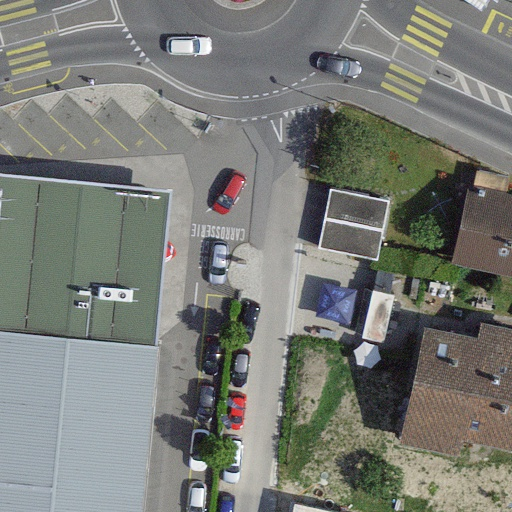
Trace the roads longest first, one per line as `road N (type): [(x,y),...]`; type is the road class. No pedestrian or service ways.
road 1 (residential): [(258,511),(283,111)]
road 2 (secondary): [(305,51),(511,137)]
road 3 (secondary): [(0,68),(103,45),(170,50)]
road 4 (secondary): [(511,74),(369,0)]
